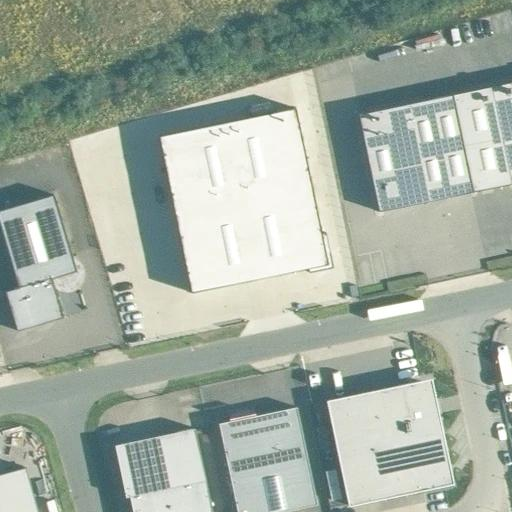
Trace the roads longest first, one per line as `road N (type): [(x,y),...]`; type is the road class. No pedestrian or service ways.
road 1 (unclassified): [(453,309),(62,393)]
road 2 (unclassified): [(491,511),(453,309)]
road 3 (unclassified): [(62,393),(93,511)]
